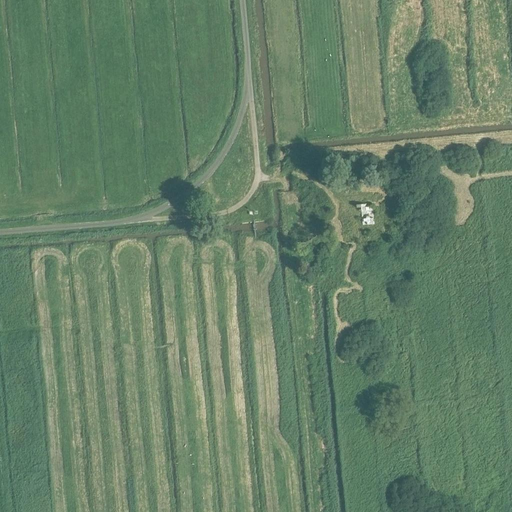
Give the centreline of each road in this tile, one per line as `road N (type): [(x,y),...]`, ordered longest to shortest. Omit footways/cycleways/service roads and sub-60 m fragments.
road 1 (unclassified): [(241,0),(249,88),(229,143),(203,173),(151,213),(0,233)]
road 2 (track): [(44,202),(80,193),(66,0)]
